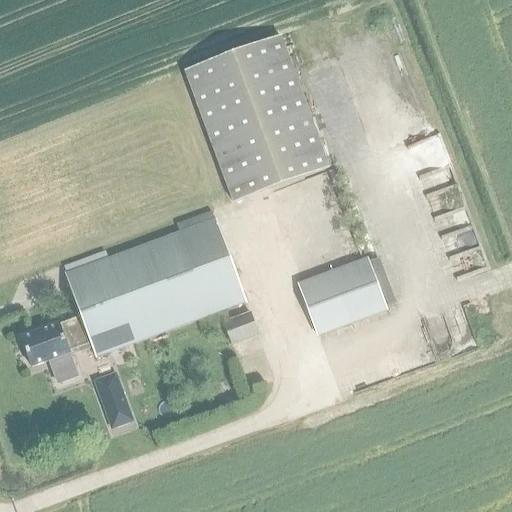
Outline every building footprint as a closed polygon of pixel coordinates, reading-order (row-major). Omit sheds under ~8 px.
[(331,168),(281,36),(183,73),(233,205),(331,168)] [(216,219),(66,275),(81,317),(22,339),(32,366),(90,344),(96,359),(134,344),(140,359),(156,353),(151,338),(247,302),(216,219)] [(315,338),(386,312),(367,260),(295,286),(315,338)] [(234,345),(260,335),(251,311),(225,321),(234,345)] [(133,421),(124,398),(105,405),(113,428),(133,421)]
